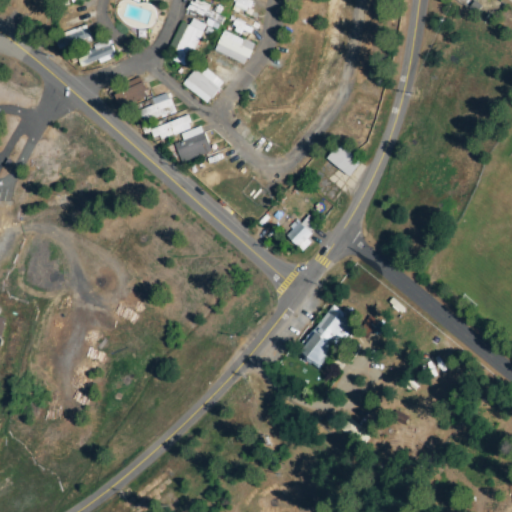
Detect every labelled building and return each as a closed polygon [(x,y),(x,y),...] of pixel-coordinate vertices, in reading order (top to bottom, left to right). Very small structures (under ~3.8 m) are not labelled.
[(234,0),(233,4),(248,8),(250,1),(246,0),(234,0)] [(197,1),(223,19),(218,27),(192,8),(197,1)] [(200,25),(199,50),(206,50),(206,56),(175,56),(175,25),(200,25)] [(60,37),(87,27),(92,40),(64,50),(60,37)] [(217,51),(223,34),(253,46),(246,62),(217,51)] [(77,59),(111,45),(114,54),(80,67),(77,59)] [(196,68),(219,86),(207,102),(184,84),(196,68)] [(123,109),(115,98),(138,80),(146,91),(123,109)] [(141,110),(167,97),(173,110),(147,122),(141,110)] [(152,132),(188,118),(191,126),(156,140),(152,132)] [(200,130),(210,150),(184,163),(173,143),(200,130)] [(345,145),(361,165),(347,176),(331,156),(345,145)] [(318,225),(299,248),(289,239),(308,216),(318,225)] [(357,324),(318,368),(298,350),(336,306),(357,324)] [(385,327),(378,337),(372,332),(366,340),(359,334),(372,317),(385,327)] [(384,422),(395,429),(396,428),(403,432),(404,430),(411,433),(402,447),(389,439),(387,443),(375,436),(384,422)]
